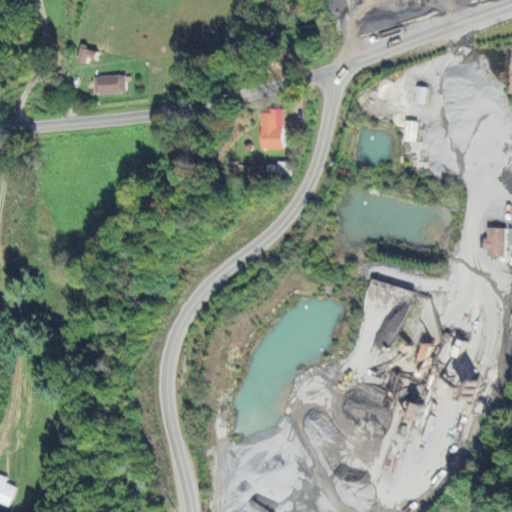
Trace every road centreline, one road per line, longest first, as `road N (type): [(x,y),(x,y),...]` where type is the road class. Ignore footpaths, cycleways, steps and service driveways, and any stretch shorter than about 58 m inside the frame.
road 1 (residential): [(191,511),(172,391),(182,333),(207,286),(288,226),(319,164),(335,72)]
road 2 (residential): [(11,129),(0,205),(2,282),(25,338),(0,447)]
road 3 (residential): [(245,94),(335,72),(511,7)]
road 4 (residential): [(0,131),(196,107)]
road 5 (residential): [(11,129),(37,76),(41,0)]
